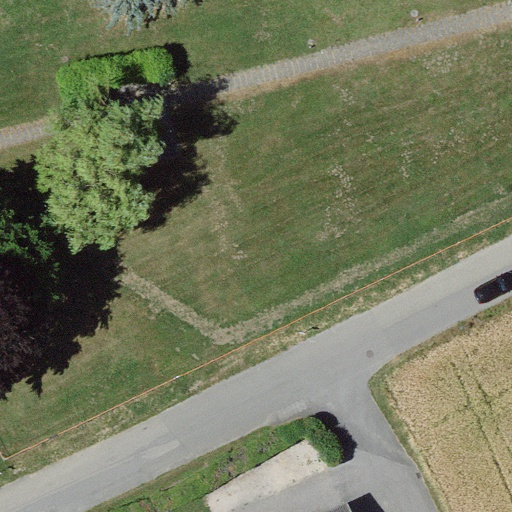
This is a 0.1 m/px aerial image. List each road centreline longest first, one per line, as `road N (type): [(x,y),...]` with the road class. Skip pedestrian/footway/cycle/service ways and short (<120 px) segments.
road 1 (unclassified): [(15,511),(511,270)]
road 2 (unknown): [(406,511),(336,357)]
